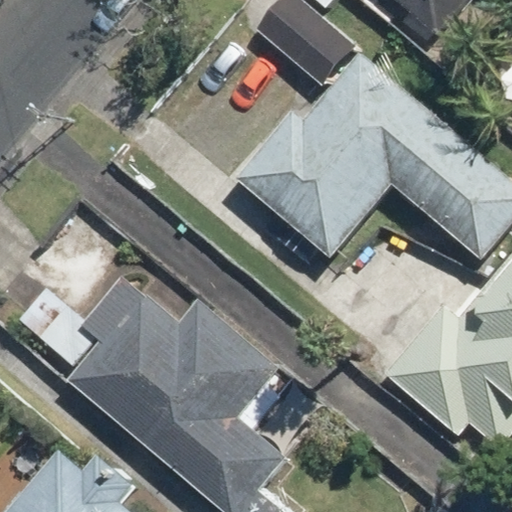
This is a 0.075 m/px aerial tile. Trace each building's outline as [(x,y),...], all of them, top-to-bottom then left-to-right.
[(336,86),(369,49),(313,0),(293,0),(269,27),(336,86)] [(345,262),(406,190),(495,264),(511,244),(511,169),(375,54),(318,122),(306,113),(248,181),(345,262)] [(511,452),(511,273),(471,321),(458,309),(400,376),(474,439),(484,428),(511,452)] [(303,460),(254,421),(297,369),(214,301),(197,322),(156,289),(140,308),(125,296),(98,328),(117,344),(85,383),(242,511),(302,511),(277,491),(303,460)] [(144,511),(137,505),(152,487),(115,456),(101,473),(75,451),(23,511),(144,511)]
